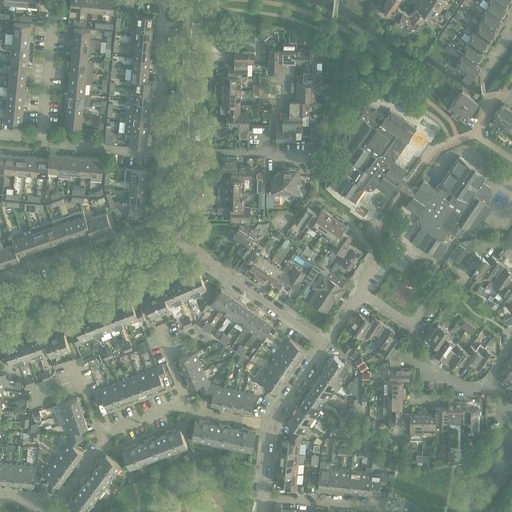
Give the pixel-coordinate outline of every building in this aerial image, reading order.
[(70,0),(70,9),(81,10),(82,0),(70,0)] [(82,0),(81,10),(92,11),(93,0),(82,0)] [(93,0),(92,11),(103,12),(103,0),(93,0)] [(103,0),(103,12),(114,13),(115,0),(103,0)] [(383,10),(397,19),(403,11),(398,8),(397,4),(399,0),(387,0),(382,7),(383,10)] [(403,11),(397,19),(394,25),(401,30),(403,29),(406,26),(410,29),(411,29),(412,30),(414,29),(416,27),(416,28),(419,23),(421,24),(422,25),(424,24),(425,22),(431,26),(434,21),(431,19),(433,16),(436,18),(442,9),(432,2),(427,0),(421,0),(416,9),(412,14),(408,15),(403,11)] [(427,0),(432,2),(442,9),(447,1),(445,0),(427,0)] [(486,9),(486,10),(499,19),(503,13),(505,15),(508,11),(504,7),(494,0),(484,0),(490,4),(486,9)] [(484,16),(480,21),(495,33),(496,32),(503,22),(499,19),(486,10),(486,9),(480,5),(476,10),(484,16)] [(457,12),(453,17),(454,18),(457,20),(459,21),(462,16),(457,12)] [(133,14),(132,25),(152,27),(153,16),(133,14)] [(479,27),(475,32),(490,44),(498,34),(496,32),(495,33),(480,21),(474,16),(471,21),(479,27)] [(15,22),(13,34),(30,35),(31,24),(15,22)] [(132,25),(131,36),(151,37),(152,27),(132,25)] [(471,37),(467,43),(482,54),(483,54),(490,44),(475,32),(467,26),(463,31),(471,37)] [(74,28),(73,39),(90,41),(91,29),(74,28)] [(265,32),(260,35),(264,41),(269,37),(265,32)] [(303,32),(300,37),(307,42),(311,37),(303,32)] [(13,34),(12,44),(29,46),(30,35),(13,34)] [(130,47),(134,47),(150,48),(151,37),(131,36),(130,47)] [(73,39),(72,50),(89,51),(95,52),(96,41),(90,41),(73,39)] [(477,66),(485,55),(483,54),(482,54),(467,43),(461,39),(458,42),(458,43),(461,45),(457,50),(449,44),(448,45),(462,55),(461,55),(477,66)] [(467,75),(463,80),(468,84),(477,72),(479,74),(483,70),(477,66),(461,55),(462,55),(448,45),(447,45),(443,42),(441,45),(445,48),(444,49),(460,61),(456,67),(467,75)] [(283,49),(283,66),(288,66),(288,62),(295,63),(296,49),(296,43),(283,43),(282,49),(283,49)] [(12,44),(11,55),(28,57),(29,46),(12,44)] [(235,54),(235,63),(247,64),(254,64),(254,49),(241,49),(241,46),(235,46),(236,44),(222,44),(222,54),(235,54)] [(134,47),(133,57),(133,58),(149,59),(150,48),(134,47)] [(268,69),(269,69),(283,69),(283,66),(283,49),(282,49),(268,49),(268,69)] [(296,49),(295,63),(304,63),(304,71),(317,71),(322,71),(323,63),(317,62),(317,50),(296,49)] [(72,50),(71,61),(88,62),(89,51),(72,50)] [(11,55),(11,66),(27,67),(28,57),(11,55)] [(133,57),(132,68),(149,70),(149,59),(133,58),(133,57)] [(71,61),(70,71),(93,73),(94,63),(88,62),(71,61)] [(222,71),(222,75),(228,75),(228,76),(241,76),(247,77),(247,64),(235,63),(235,64),(228,64),(228,71),(222,71)] [(11,66),(10,77),(26,78),(27,67),(11,66)] [(131,80),(136,80),(147,81),(148,81),(149,70),(132,68),(131,80)] [(69,82),(86,84),(92,84),(93,73),(70,71),(69,82)] [(301,78),(301,83),(300,83),(316,84),(323,84),(323,71),(322,71),(317,71),(304,71),(304,79),(301,78)] [(215,84),(215,90),(240,90),(241,86),(242,85),(241,83),(241,76),(228,76),(228,75),(222,75),(221,84),(215,84)] [(10,77),(9,87),(25,89),(26,78),(10,77)] [(422,77),(419,82),(427,88),(431,83),(422,77)] [(136,80),(135,91),(151,92),(152,81),(148,81),(147,81),(136,80)] [(69,82),(68,93),(85,94),(86,84),(69,82)] [(296,98),(316,99),(316,84),(300,83),(301,83),(297,83),(296,98)] [(9,87),(8,98),(24,100),(25,89),(9,87)] [(127,101),(133,101),(150,103),(151,92),(135,91),(128,90),(127,101)] [(221,96),(221,104),(240,105),(240,98),(242,96),(240,95),(240,90),(215,90),(214,96),(221,96)] [(451,105),(447,110),(451,113),(451,114),(457,119),(458,119),(462,122),(466,116),(467,117),(478,103),(462,90),(451,105)] [(67,104),(84,105),(90,106),(91,95),(85,94),(68,93),(67,104)] [(336,189),(340,192),(341,195),(344,195),(356,203),(357,202),(356,202),(365,189),(371,187),(376,186),(390,196),(397,185),(401,188),(406,180),(402,178),(407,170),(394,161),(417,128),(390,109),(386,115),(382,113),(381,114),(379,112),(369,113),(369,114),(368,113),(372,106),(355,95),(345,111),(349,114),(351,111),(357,115),(356,115),(357,116),(340,142),(339,141),(338,142),(358,155),(355,160),(342,150),(330,167),(331,168),(331,167),(338,172),(330,184),(329,185),(330,185),(327,188),(334,193),(336,189)] [(8,98),(7,109),(23,110),(24,100),(8,98)] [(133,101),(132,112),(133,112),(149,114),(150,103),(133,101)] [(286,109),(286,114),(303,114),(303,115),(309,115),(310,101),(290,101),(290,109),(286,109)] [(67,104),(66,114),(83,116),(84,105),(67,104)] [(240,113),(240,105),(221,104),(221,113),(227,113),(226,126),(239,126),(239,139),(248,139),(249,113),(240,113)] [(506,125),(503,129),(502,130),(511,136),(511,134),(511,111),(501,104),(493,116),(506,125)] [(22,122),(23,110),(7,109),(6,120),(22,122)] [(126,112),(125,122),(148,124),(149,114),(133,112),(132,112),(126,112)] [(82,127),(83,116),(66,114),(65,126),(82,127)] [(283,125),(283,126),(296,126),(296,127),(303,127),(303,125),(309,126),(309,115),(303,115),(303,114),(286,114),(283,114),(283,125)] [(124,133),(130,134),(147,135),(148,124),(125,122),(124,133)] [(276,126),(276,139),(276,141),(296,141),(296,127),(296,126),(283,126),(276,126)] [(146,147),(147,135),(130,134),(129,145),(146,147)] [(6,155),(4,172),(15,173),(17,156),(6,155)] [(48,171),(59,172),(60,156),(49,155),(48,159),(49,159),(48,171)] [(17,156),(15,173),(26,174),(27,157),(17,156)] [(60,156),(59,172),(59,177),(69,178),(70,173),(71,157),(60,156)] [(27,157),(26,174),(37,175),(38,158),(27,157)] [(71,157),(70,173),(80,174),(82,158),(71,157)] [(421,228),(412,241),(411,241),(437,259),(447,245),(441,241),(454,221),(474,235),(492,208),(486,203),(492,195),(491,188),(482,181),(486,175),(459,157),(436,190),(432,187),(423,181),(418,189),(414,186),(408,193),(413,196),(406,207),(419,216),(421,228)] [(38,158),(37,175),(48,176),(48,171),(49,159),(48,159),(38,158)] [(82,158),(80,174),(91,175),(93,159),(82,158)] [(104,160),(93,159),(91,175),(102,176),(104,160)] [(232,166),(231,178),(231,179),(245,179),(251,180),(251,166),(232,166)] [(299,194),(300,168),(282,168),(272,178),(272,193),(299,194)] [(131,169),(130,180),(146,182),(147,171),(131,169)] [(218,187),(218,193),(245,193),(245,180),(231,179),(231,178),(225,178),(225,187),(218,187)] [(129,191),(145,193),(146,182),(130,180),(129,191)] [(401,188),(408,193),(414,186),(406,180),(401,188)] [(129,191),(128,202),(144,203),(145,193),(129,191)] [(224,208),(231,208),(231,207),(244,207),(245,193),(218,193),(218,198),(225,198),(224,208)] [(143,215),(144,203),(128,202),(127,212),(123,212),(123,219),(137,220),(137,214),(143,215)] [(244,207),(231,207),(231,208),(231,213),(231,220),(250,221),(250,207),(244,207)] [(307,232),(308,231),(311,227),(311,226),(318,215),(308,208),(296,224),(307,232)] [(311,227),(308,231),(314,236),(317,231),(323,234),(334,218),(321,210),(318,215),(311,226),(311,227)] [(96,216),(102,232),(112,228),(107,213),(96,216)] [(84,215),(74,219),(80,234),(89,231),(91,236),(86,220),(84,215)] [(86,220),(91,236),(102,232),(96,216),(86,220)] [(59,241),(69,238),(64,222),(62,217),(52,221),(54,226),(59,241)] [(334,218),(323,234),(334,242),(342,231),(346,226),(334,218)] [(74,219),(64,222),(69,238),(80,234),(74,219)] [(232,229),(227,236),(231,239),(236,242),(235,243),(240,247),(236,253),(242,256),(246,251),(253,240),(256,237),(258,233),(259,233),(262,227),(264,223),(258,223),(256,227),(254,230),(252,228),(249,232),(240,226),(236,231),(235,232),(232,229)] [(54,226),(44,229),(49,245),(59,241),(54,226)] [(259,233),(258,233),(263,235),(266,230),(262,227),(259,233)] [(33,233),(39,248),(49,245),(44,229),(33,233)] [(278,229),(273,235),(280,240),(284,234),(283,233),(278,229)] [(12,240),(14,244),(18,256),(18,255),(29,252),(23,236),(24,236),(21,230),(10,234),(13,240),(12,240)] [(292,231),(288,237),(292,240),(296,234),(292,231)] [(330,247),(342,255),(349,244),(352,238),(342,231),(334,242),(330,247)] [(23,236),(29,252),(39,248),(33,233),(24,236),(23,236)] [(287,239),(282,245),(285,248),(290,241),(287,239)] [(243,261),(239,267),(246,272),(248,269),(252,263),(252,264),(260,253),(264,248),(253,240),(246,251),(242,256),(248,261),(246,263),(243,261)] [(4,248),(9,263),(20,260),(18,255),(18,256),(14,244),(4,248)] [(362,253),(349,244),(342,255),(338,260),(350,268),(353,263),(355,264),(362,253)] [(303,252),(308,256),(312,250),(306,247),(303,251),(303,252)] [(0,249),(0,266),(9,263),(4,248),(0,249)] [(312,250),(308,256),(313,259),(317,254),(312,250)] [(478,279),(482,273),(481,273),(489,262),(488,261),(474,252),(467,263),(469,265),(465,270),(478,279)] [(253,277),(258,280),(272,261),(260,253),(252,264),(252,263),(248,269),(256,274),(253,277)] [(481,273),(482,273),(491,280),(502,264),(491,256),(488,261),(489,262),(481,273)] [(272,261),(258,280),(263,284),(265,280),(272,285),(273,285),(283,269),(272,261)] [(325,276),(330,270),(316,261),(312,267),(322,274),(314,287),(318,289),(310,300),(326,311),(338,295),(340,296),(344,289),(325,276)] [(336,262),(331,269),(332,270),(335,272),(340,265),(336,262)] [(511,270),(502,264),(491,280),(496,283),(493,288),(498,291),(497,292),(498,292),(502,286),(502,287),(509,276),(510,276),(511,272),(511,270)] [(273,285),(272,285),(279,290),(283,284),(294,292),(306,274),(295,266),(290,273),(284,268),(283,269),(273,285)] [(190,278),(197,295),(201,294),(202,294),(207,292),(208,291),(206,286),(205,286),(200,274),(190,278)] [(502,286),(498,292),(503,296),(499,301),(505,305),(505,304),(509,299),(511,294),(511,278),(510,276),(509,276),(502,287),(502,286)] [(181,282),(188,300),(194,298),(193,297),(197,295),(190,278),(181,282)] [(171,286),(178,304),(182,302),(183,302),(188,300),(181,282),(171,286)] [(162,293),(170,308),(175,305),(178,304),(171,286),(161,290),(162,293)] [(480,286),(476,292),(481,295),(485,290),(480,286)] [(210,305),(218,311),(230,295),(221,289),(210,305)] [(152,295),(161,314),(171,310),(170,308),(162,293),(157,295),(156,293),(152,295)] [(144,301),(151,318),(161,314),(152,295),(143,298),(144,301)] [(230,295),(218,311),(224,314),(228,316),(238,301),(230,295)] [(289,296),(285,302),(291,306),(295,300),(289,296)] [(491,302),(489,305),(496,309),(499,305),(492,300),(491,302)] [(238,301),(228,316),(231,319),(236,323),(247,307),(238,301)] [(199,309),(205,313),(210,306),(204,302),(199,309)] [(121,307),(128,325),(138,321),(139,322),(144,320),(140,308),(135,310),(132,303),(121,307)] [(112,311),(119,328),(128,325),(121,307),(112,311)] [(247,307),(236,323),(241,326),(241,325),(244,328),(256,313),(247,307)] [(103,314),(109,332),(119,328),(112,311),(103,314)] [(256,313),(244,328),(248,330),(248,331),(253,334),(264,318),(256,313)] [(93,318),(99,336),(104,334),(109,332),(103,314),(93,318)] [(359,314),(348,330),(359,338),(363,332),(383,346),(379,351),(390,359),(401,343),(391,336),(395,330),(372,315),(368,320),(359,314)] [(83,322),(90,339),(99,336),(93,318),(83,322)] [(264,318),(253,334),(261,340),(272,324),(264,318)] [(460,327),(466,331),(467,330),(470,325),(464,321),(460,327)] [(77,333),(72,335),(76,346),(82,343),(81,343),(90,339),(83,322),(74,325),(77,333)] [(425,339),(438,348),(439,348),(447,337),(447,338),(451,332),(438,324),(434,329),(433,328),(425,339)] [(467,330),(466,331),(472,335),(476,329),(470,325),(467,330)] [(276,336),(279,332),(273,328),(270,332),(276,336)] [(53,334),(61,353),(70,350),(63,330),(53,334)] [(45,338),(49,354),(50,357),(61,353),(53,334),(50,335),(50,337),(45,338)] [(491,339),(500,345),(500,339),(494,335),(491,339)] [(34,340),(40,358),(49,354),(45,338),(45,336),(34,340)] [(435,353),(446,361),(446,360),(457,344),(447,338),(447,337),(439,348),(438,348),(435,353)] [(283,348),(298,358),(304,349),(289,339),(283,348)] [(24,343),(30,361),(40,358),(34,340),(24,343)] [(145,341),(137,344),(141,351),(148,348),(145,341)] [(15,347),(20,364),(30,361),(24,343),(15,347)] [(347,344),(342,350),(347,354),(348,354),(352,349),(347,344)] [(446,360),(446,361),(456,368),(460,363),(460,362),(467,351),(457,344),(446,360)] [(460,362),(460,363),(470,370),(474,364),(481,353),(485,348),(480,344),(476,349),(471,346),(467,351),(460,362)] [(240,345),(235,352),(239,354),(244,348),(240,345)] [(5,350),(7,357),(11,368),(20,364),(15,347),(5,350)] [(244,348),(239,354),(243,357),(247,350),(244,348)] [(277,356),(294,367),(297,361),(296,361),(298,358),(283,348),(277,356)] [(348,354),(347,354),(354,359),(359,353),(352,348),(352,349),(348,354)] [(481,353),(474,364),(484,372),(496,355),(485,348),(481,353)] [(179,363),(182,370),(200,361),(196,352),(179,359),(180,362),(179,363)] [(271,364),(287,375),(289,372),(290,373),(294,367),(277,356),(271,364)] [(240,366),(244,360),(244,359),(240,357),(236,364),(240,366)] [(327,365),(344,376),(350,367),(334,357),(332,359),(331,359),(327,365)] [(356,361),(359,366),(365,362),(361,357),(356,361)] [(200,361),(182,370),(184,376),(186,375),(187,378),(204,370),(200,361)] [(359,366),(363,371),(368,368),(365,362),(359,366)] [(147,371),(154,389),(164,385),(161,378),(166,376),(162,364),(155,367),(147,371)] [(266,373),(282,384),(286,378),(285,377),(287,375),(271,364),(266,373)] [(324,371),(322,375),(338,384),(344,376),(327,365),(323,370),(324,371)] [(390,368),(390,380),(390,381),(403,381),(410,381),(410,368),(390,368)] [(511,368),(511,369),(502,382),(511,388),(511,368)] [(198,385),(202,394),(211,383),(209,380),(208,380),(204,370),(187,378),(191,388),(198,385)] [(137,375),(145,394),(151,391),(151,390),(154,389),(147,371),(137,375)] [(260,381),(275,392),(277,389),(278,390),(282,384),(266,373),(260,381)] [(128,378),(135,396),(138,395),(138,396),(145,394),(137,375),(128,378)] [(316,383),(333,392),(338,384),(322,375),(316,383)] [(25,381),(27,387),(35,385),(33,378),(25,381)] [(118,382),(126,401),(132,399),(132,397),(135,396),(128,378),(118,382)] [(383,380),(383,393),(406,393),(406,388),(403,388),(403,382),(410,382),(410,381),(403,381),(390,381),(390,380),(383,380)] [(108,385),(115,404),(119,403),(119,404),(126,401),(118,382),(108,385)] [(211,404),(221,406),(225,388),(215,386),(215,384),(211,383),(202,394),(212,397),(211,404)] [(310,391),(327,401),(333,392),(316,383),(310,391)] [(106,407),(115,404),(108,385),(99,389),(99,388),(93,391),(98,402),(103,400),(106,407)] [(225,388),(221,406),(231,408),(235,390),(225,388)] [(235,390),(231,408),(234,409),(234,410),(240,412),(244,392),(235,390)] [(305,399),(321,410),(327,401),(310,391),(305,399)] [(244,392),(240,412),(248,413),(248,412),(251,413),(255,394),(244,392)] [(383,406),(390,406),(403,406),(403,399),(406,399),(406,393),(383,393),(383,406)] [(59,404),(62,414),(82,407),(80,401),(78,401),(77,398),(59,404)] [(299,408),(315,418),(321,410),(305,399),(299,408)] [(449,421),(449,422),(455,422),(457,423),(458,422),(462,422),(463,422),(463,409),(463,403),(448,402),(448,408),(449,408),(448,421),(449,421)] [(388,428),(410,428),(411,415),(403,415),(403,406),(390,406),(383,406),(383,414),(389,414),(388,428)] [(62,414),(65,423),(84,418),(83,414),(84,414),(82,407),(62,414)] [(338,414),(344,418),(349,411),(343,407),(338,414)] [(293,416),(309,426),(315,418),(299,408),(293,416)] [(423,411),(423,434),(423,435),(436,435),(436,428),(436,427),(436,415),(436,408),(435,408),(435,415),(428,415),(428,411),(423,411)] [(436,427),(436,428),(449,428),(449,422),(449,421),(448,421),(449,408),(448,408),(436,408),(436,415),(436,427)] [(463,422),(462,422),(462,429),(477,429),(477,423),(484,423),(484,415),(479,415),(480,409),(463,409),(463,422)] [(39,411),(32,414),(34,419),(35,422),(41,420),(41,417),(42,417),(39,411)] [(410,428),(409,440),(423,440),(423,435),(423,434),(423,411),(418,411),(418,415),(411,415),(410,428)] [(294,428),(290,435),(302,439),(305,436),(304,435),(309,426),(293,416),(288,424),(294,428)] [(65,423),(70,438),(83,440),(80,430),(87,428),(84,418),(65,423)] [(191,439),(252,451),(256,430),(241,427),(241,430),(230,428),(231,425),(216,422),(215,424),(210,423),(211,421),(196,418),(191,439)] [(31,424),(30,430),(41,432),(39,427),(37,422),(31,424)] [(326,431),(333,435),(338,428),(331,424),(326,431)] [(122,449),(130,469),(187,447),(180,427),(166,432),(167,435),(156,439),(155,436),(141,442),(142,444),(137,446),(136,444),(122,449)] [(281,442),(280,452),(300,454),(300,444),(302,444),(302,440),(302,439),(290,435),(289,442),(281,442)] [(70,438),(61,450),(77,461),(83,453),(77,448),(83,440),(70,438)] [(55,458),(71,469),(77,461),(61,450),(55,458)] [(438,450),(438,457),(446,458),(446,450),(438,450)] [(279,455),(278,462),(299,464),(300,454),(280,452),(280,455),(279,455)] [(77,490),(73,495),(67,502),(80,511),(86,511),(121,465),(104,453),(95,465),(98,466),(91,475),(89,473),(80,486),(82,487),(79,491),(77,490)] [(49,467),(65,479),(70,473),(69,472),(71,469),(55,458),(49,467)] [(279,469),(279,472),(298,474),(299,464),(278,462),(278,469),(279,469)] [(320,468),(318,486),(329,487),(331,468),(331,462),(321,462),(320,468)] [(5,463),(4,483),(11,484),(11,483),(14,483),(15,464),(5,463)] [(15,464),(14,483),(17,484),(17,485),(25,486),(27,465),(15,464)] [(27,465),(25,486),(31,486),(31,485),(35,485),(37,466),(27,465)] [(62,484),(65,479),(49,467),(43,475),(58,486),(61,483),(62,484)] [(361,471),(359,490),(370,491),(371,472),(372,468),(366,467),(366,472),(361,471)] [(331,468),(329,487),(339,488),(341,469),(331,468)] [(341,469),(339,488),(349,489),(351,470),(341,469)] [(351,470),(349,489),(359,490),(361,471),(351,470)] [(285,489),(297,490),(298,484),(297,484),(298,474),(279,472),(278,483),(285,484),(285,489)] [(371,472),(370,491),(380,492),(380,485),(386,485),(387,473),(381,473),(371,472)]
